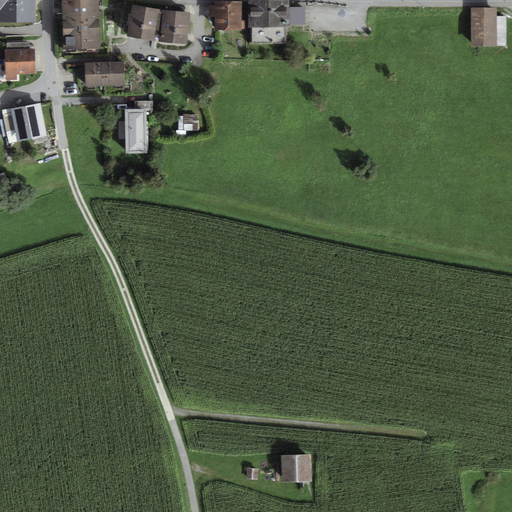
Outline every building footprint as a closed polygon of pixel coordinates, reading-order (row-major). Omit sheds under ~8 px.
[(33,0),(0,0),(0,19),(34,19),(33,0)] [(97,0),(65,0),(67,47),(98,46),(97,0)] [(288,0),(281,0),(251,1),(252,43),(285,42),(284,25),(289,25),(288,0)] [(241,3),(217,3),(217,28),(241,28),(241,3)] [(189,14),(134,6),(130,34),(185,42),(189,14)] [(501,9),(475,10),(476,49),(501,48),(510,48),(510,17),(501,17),(501,9)] [(40,47),(8,46),(8,84),(22,84),(22,75),(39,76),(40,47)] [(123,62),(86,64),(87,87),(125,84),(123,62)] [(45,106),(16,111),(21,143),(50,138),(45,106)] [(144,111),(127,111),(128,151),(145,151),(144,111)] [(179,117),(180,134),(201,133),(200,116),(179,117)] [(317,456),(288,457),(288,482),(318,481),(317,456)] [(260,471),(249,470),(249,480),(260,481),(260,471)]
